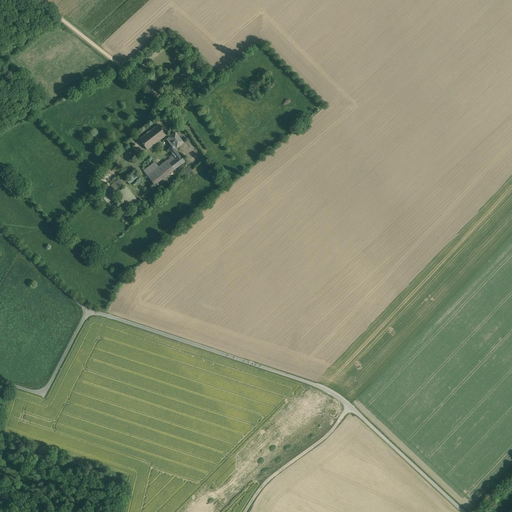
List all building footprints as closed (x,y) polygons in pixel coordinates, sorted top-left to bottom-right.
[(159,124),(139,139),(147,150),(150,148),(153,146),(165,137),(167,135),(159,124)] [(184,143),(175,132),(169,137),(169,138),(177,148),(184,143)] [(180,156),(175,149),(177,148),(169,138),(169,137),(167,135),(165,137),(172,146),(168,149),(174,155),(176,159),(180,156)] [(119,149),(115,154),(120,157),(123,152),(119,149)] [(120,157),(115,154),(111,160),(115,164),(120,157)] [(159,167),(147,176),(155,185),(185,162),(180,155),(180,156),(176,159),(169,164),(167,161),(159,167)] [(176,159),(174,155),(167,161),(169,164),(176,159)] [(115,164),(111,160),(105,169),(109,172),(115,164)] [(155,162),(143,171),(147,176),(159,167),(155,162)] [(189,167),(181,173),(184,177),(192,171),(189,167)] [(134,174),(129,178),(132,182),(137,178),(134,174)] [(118,180),(95,198),(98,202),(103,198),(110,193),(121,184),(118,180)] [(126,186),(118,193),(130,209),(138,202),(126,186)] [(110,193),(103,198),(107,203),(113,198),(110,193)]
